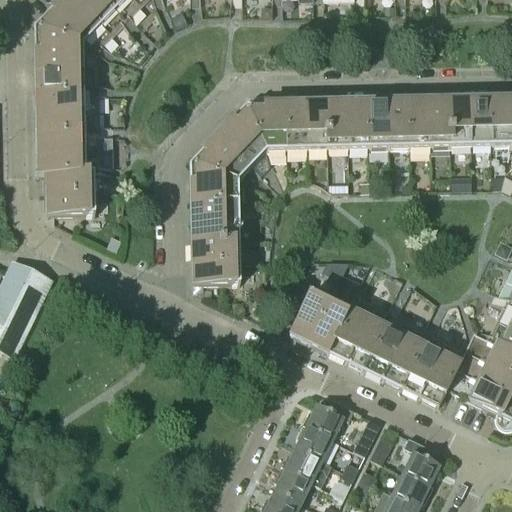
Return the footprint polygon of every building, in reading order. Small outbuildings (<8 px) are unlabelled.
[(122,32),(125,29),(94,0),(63,0),(32,32),(97,58),(97,62),(110,68),(113,59),(100,54),(121,32),(122,32)] [(150,3),(152,0),(94,0),(125,29),(122,32),(132,42),(139,34),(128,24),(150,2),(150,3)] [(152,0),(150,3),(155,15),(164,12),(158,0),(152,0)] [(188,0),(189,12),(199,12),(198,0),(188,0)] [(229,0),(230,11),(240,11),(240,0),(229,0)] [(270,0),(271,10),(281,10),(280,0),(270,0)] [(311,0),(312,10),(323,9),(322,0),(311,0)] [(353,0),(353,9),(363,9),(363,0),(353,0)] [(392,12),(383,12),(383,21),(393,21),(392,12)] [(97,93),(97,62),(97,58),(32,32),(34,100),(97,98),(97,103),(112,103),(111,93),(97,93)] [(98,134),(97,103),(97,98),(34,100),(35,140),(98,139),(98,144),(112,144),(112,134),(98,134)] [(489,154),(510,154),(511,144),(511,105),(489,106),(489,154)] [(469,155),(489,154),(489,106),(468,107),(469,155)] [(408,156),(428,156),(427,107),(407,108),(408,156)] [(428,156),(449,155),(448,107),(427,107),(428,156)] [(449,155),(469,155),(468,107),(448,107),(449,155)] [(366,157),(387,156),(386,108),(366,109),(366,157)] [(387,156),(408,156),(407,108),(386,108),(387,156)] [(326,158),(346,157),(345,109),(325,110),(326,158)] [(346,157),(366,157),(366,109),(345,109),(346,157)] [(265,159),(285,158),(284,110),(244,111),(265,159)] [(285,158),(305,158),(304,110),(284,110),(285,158)] [(305,158),(326,158),(325,110),(304,110),(305,158)] [(251,174),(265,159),(244,111),(216,140),(251,174)] [(99,175),(98,144),(98,139),(35,140),(35,182),(44,182),(44,181),(93,180),(93,181),(113,181),(113,175),(99,175)] [(236,188),(251,174),(216,140),(188,169),(236,188)] [(189,210),(237,209),(236,188),(188,169),(189,210)] [(93,200),(93,181),(93,180),(44,181),(44,182),(44,201),(93,200)] [(409,187),(400,187),(400,198),(409,198),(409,187)] [(372,189),(359,189),(359,199),(372,199),(372,189)] [(45,223),(53,223),(93,222),(93,200),(44,201),(45,223)] [(189,230),(237,229),(237,209),(189,210),(189,230)] [(190,250),(238,249),(237,229),(189,230),(190,250)] [(110,242),(105,254),(115,258),(120,246),(110,242)] [(499,247),(493,258),(494,259),(505,264),(511,253),(499,247)] [(190,271),(238,270),(238,249),(190,250),(190,271)] [(511,314),(511,267),(509,266),(506,272),(511,275),(511,292),(505,306),(493,300),(488,309),(501,315),(503,310),(511,314)] [(191,292),(238,291),(238,270),(190,271),(191,292)] [(0,357),(12,363),(43,298),(7,281),(0,294),(0,357)] [(385,320),(358,306),(364,293),(359,290),(346,316),(347,317),(326,360),(362,378),(390,321),(395,323),(396,321),(400,312),(391,307),(385,320)] [(307,351),(329,308),(310,298),(288,342),(307,351)] [(347,317),(346,316),(329,308),(307,351),(326,360),(347,317)] [(511,314),(503,310),(501,315),(487,343),(475,336),(473,341),(511,359),(511,314)] [(423,335),(396,321),(395,323),(390,321),(362,378),(399,396),(427,339),(431,341),(432,340),(438,328),(429,323),(423,335)] [(431,341),(427,339),(399,396),(437,415),(445,397),(454,379),(463,362),(465,358),(464,357),(470,344),(465,342),(459,354),(432,340),(431,341)] [(473,341),(472,341),(470,344),(464,357),(465,358),(463,362),(470,366),(471,363),(511,382),(511,359),(473,341)] [(470,366),(463,362),(454,379),(462,382),(462,381),(511,405),(511,382),(471,363),(470,366)] [(462,382),(454,379),(445,397),(494,421),(494,425),(494,428),(495,431),(496,433),(499,435),(501,437),(504,437),(508,437),(510,436),(511,435),(511,405),(462,381),(462,382)] [(308,419),(302,432),(331,446),(341,425),(348,428),(353,418),(331,407),(326,417),(315,411),(311,420),(308,419)] [(320,467),(331,446),(302,432),(295,446),(298,447),(294,455),(320,467)] [(362,462),(373,440),(362,435),(352,457),(362,462)] [(379,470),(389,448),(379,443),(368,465),(379,470)] [(401,480),(431,495),(437,482),(434,481),(439,472),(428,467),(433,457),(407,445),(402,455),(411,459),(401,480)] [(320,467),(294,455),(290,463),(287,462),(281,475),(310,489),(319,494),(330,472),(320,467)] [(352,483),(357,474),(346,469),(341,478),(352,483)] [(299,510),(310,489),(281,475),(274,489),(277,490),(273,498),(299,510)] [(368,491),(373,482),(362,477),(357,486),(368,491)] [(347,493),(352,483),(341,478),(336,488),(347,493)] [(424,509),(431,495),(401,480),(390,502),(410,511),(419,511),(421,508),(424,509)] [(363,501),(368,491),(357,486),(353,496),(363,501)] [(410,511),(390,502),(381,497),(374,511),(410,511)] [(298,511),(299,510),(273,498),(269,506),(266,505),(262,511),(298,511)]
